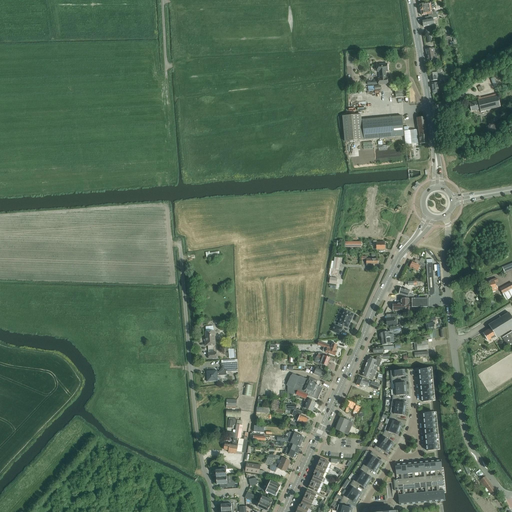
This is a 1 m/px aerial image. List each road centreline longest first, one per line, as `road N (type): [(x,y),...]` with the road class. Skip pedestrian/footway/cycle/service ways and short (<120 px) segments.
road 1 (tertiary): [(284,511),(373,307),(430,216)]
road 2 (residential): [(511,495),(500,491),(465,432),(445,216)]
road 3 (unclassified): [(213,511),(196,428),(179,243)]
road 4 (tertiary): [(437,187),(410,0)]
